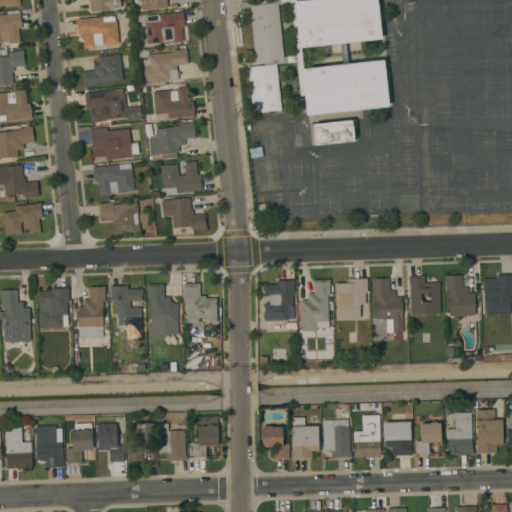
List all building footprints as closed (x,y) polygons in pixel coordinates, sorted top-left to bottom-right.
[(119,0),(121,8),(109,9),(110,10),(91,12),(90,0),(119,0)] [(166,0),(167,8),(148,10),(148,9),(141,10),(140,0),(166,0)] [(306,116),(304,95),(299,96),(296,62),(275,64),(280,110),(252,113),(247,67),(263,66),(262,62),(255,62),(249,7),(239,8),(238,3),(263,0),(294,0),(295,1),(304,0),(376,0),(381,39),(299,48),(301,69),(383,60),(388,107),(306,116)] [(179,12),(179,11),(183,11),(184,27),(181,27),(182,42),(178,42),(178,41),(162,43),(162,42),(147,43),(145,22),(146,22),(146,16),(179,12)] [(21,28),(18,28),(19,42),(8,43),(7,31),(0,32),(1,43),(0,43),(0,15),(16,13),(20,12),(21,28)] [(76,19),(80,18),(80,19),(114,16),(114,21),(116,20),(118,43),(102,45),(102,46),(87,47),(88,48),(83,49),(81,34),(77,35),(76,19)] [(172,52),(172,51),(181,50),(181,49),(185,49),(185,50),(186,50),(188,64),(176,65),(177,80),(170,81),(170,80),(166,80),(167,82),(142,85),(139,60),(147,59),(147,55),(172,52)] [(0,56),(9,56),(9,52),(18,51),(17,51),(23,50),(24,65),(13,67),(13,72),(11,72),(12,84),(0,85),(0,56)] [(93,71),(93,65),(99,64),(98,56),(105,55),(105,56),(119,55),(122,81),(97,83),(97,85),(87,86),(87,87),(84,87),(84,85),(83,85),(82,72),(93,71)] [(169,90),(169,91),(176,90),(176,88),(183,88),(183,87),(187,86),(189,101),(192,101),(194,116),(190,117),(190,116),(168,118),(167,113),(155,115),(152,92),(169,90)] [(0,93),(13,92),(13,91),(20,90),(19,89),(24,89),(26,104),(29,103),(31,118),(0,121),(0,93)] [(111,91),(110,90),(122,89),(123,95),(124,95),(126,118),(101,120),(101,121),(96,122),(96,123),(91,123),(90,108),(85,109),(84,93),(111,91)] [(141,120),(127,121),(125,107),(140,106),(141,120)] [(351,120),(354,141),(314,145),(312,124),(351,120)] [(179,126),(179,124),(189,123),(193,122),(195,139),(193,139),(193,138),(183,139),(184,145),(178,146),(178,152),(176,153),(176,158),(162,159),(161,154),(150,156),(147,129),(179,126)] [(0,132),(18,130),(18,128),(31,127),(33,142),(22,143),(23,149),(16,150),(17,156),(0,158),(0,132)] [(131,157),(110,159),(110,160),(105,160),(105,156),(92,158),(91,149),(92,149),(90,129),(106,128),(106,131),(128,129),(131,157)] [(291,135),(300,134),(302,146),(301,146),(301,148),(297,149),(297,147),(292,147),(291,135)] [(177,164),(178,176),(186,175),(185,162),(190,162),(190,161),(195,161),(197,176),(201,175),(202,191),(198,191),(176,193),(175,188),(162,189),(160,166),(177,164)] [(97,182),(94,182),(92,167),(130,163),(130,168),(132,168),(134,191),(109,193),(109,195),(99,196),(97,182)] [(22,178),(24,178),(25,183),(37,181),(38,197),(34,197),(24,198),(24,193),(5,195),(4,185),(0,185),(0,168),(2,168),(2,167),(21,165),(22,178)] [(188,198),(190,210),(192,210),(193,215),(205,214),(206,229),(203,230),(203,229),(192,230),(191,226),(172,228),(171,215),(162,216),(161,201),(188,198)] [(136,202),(138,214),(136,214),(137,224),(139,224),(139,232),(115,235),(114,224),(112,224),(111,218),(98,219),(97,203),(102,203),(112,202),(113,205),(136,202)] [(15,211),(14,206),(35,204),(35,203),(41,203),(42,218),(38,218),(40,233),(29,234),(27,222),(20,222),(21,234),(4,235),(2,213),(15,211)] [(484,298),(485,298),(484,291),(482,291),(482,285),(481,279),(496,279),(496,275),(511,274),(511,301),(509,301),(510,314),(484,315),(484,298)] [(440,314),(410,315),(409,282),(408,282),(408,276),(424,275),(424,283),(439,282),(439,288),(440,314)] [(449,316),(448,297),(447,297),(447,291),(445,291),(445,280),(443,280),(443,276),(462,275),(462,277),(461,277),(461,287),(467,287),(467,293),(474,293),(475,315),(449,316)] [(402,332),(392,333),(392,328),(387,329),(386,320),(377,320),(376,300),(375,300),(374,294),(373,294),(372,284),(371,284),(371,278),(388,278),(389,291),(394,291),(395,297),(401,297),(402,332)] [(337,293),(334,294),(334,284),(347,283),(347,279),(366,279),(367,293),(364,293),(365,304),(360,305),(360,309),(359,309),(359,318),(338,319),(337,293)] [(264,321),(263,304),(268,303),(268,296),(262,297),(261,285),(276,284),(276,281),(293,280),(294,284),(293,285),(293,295),(292,295),(292,306),(293,306),(293,319),(287,319),(287,320),(264,321)] [(328,327),(316,327),(316,331),(302,331),(300,307),(299,301),(307,300),(307,294),(313,293),(313,281),(329,280),(329,286),(329,296),(327,296),(328,327)] [(199,283),(199,296),(205,296),(205,298),(216,298),(216,322),(208,323),(208,318),(198,318),(198,323),(187,324),(186,299),(184,299),(183,296),(183,284),(199,283)] [(163,284),(163,297),(170,297),(170,303),(177,303),(178,310),(177,310),(178,335),(165,335),(165,337),(149,338),(149,324),(150,324),(150,300),(147,301),(147,289),(146,289),(146,285),(163,284)] [(105,286),(105,291),(104,291),(104,302),(102,302),(103,338),(78,339),(78,329),(76,329),(76,307),(82,307),(82,300),(88,300),(88,286),(105,286)] [(118,313),(112,313),(112,301),(110,301),(110,290),(109,290),(109,286),(127,286),(127,289),(142,289),(142,295),(142,301),(129,301),(129,308),(140,308),(141,324),(142,324),(142,333),(126,333),(126,326),(118,326),(118,313)] [(38,304),(37,304),(37,297),(35,297),(35,292),(50,292),(50,289),(68,288),(68,293),(67,293),(67,303),(66,303),(67,327),(62,327),(62,328),(39,328),(38,304)] [(3,312),(2,312),(2,305),(0,305),(0,290),(16,290),(16,302),(22,302),(22,308),(29,308),(30,342),(4,342),(3,312)] [(270,347),(269,336),(288,334),(289,346),(270,347)] [(502,444),(496,445),(496,453),(475,454),(474,450),(476,450),(476,444),(477,444),(476,421),(475,421),(475,410),(494,409),(494,420),(501,420),(502,444)] [(472,449),(473,449),(473,454),(461,454),(461,455),(446,456),(445,429),(455,429),(454,413),(470,412),(472,449)] [(392,423),(391,414),(404,414),(404,422),(410,421),(411,450),(411,455),(391,456),(391,447),(384,447),(383,423),(392,423)] [(380,457),(354,458),(353,432),(362,432),(362,416),(378,415),(380,457)] [(193,443),(197,443),(196,417),(217,416),(218,446),(205,446),(206,457),(193,457),(193,443)] [(318,451),(311,451),(311,460),(291,460),(291,454),(292,454),(292,451),(291,418),(303,417),(303,426),(317,426),(318,451)] [(349,451),(350,451),(350,457),(331,458),(330,450),(324,451),(322,421),(347,420),(349,451)] [(440,442),(428,443),(428,454),(416,455),(415,441),(420,441),(420,424),(430,424),(430,422),(436,422),(436,423),(440,423),(440,442)] [(96,424),(116,424),(116,445),(123,445),(123,462),(109,462),(109,451),(97,451),(96,424)] [(153,424),(154,449),(142,450),(142,461),(128,462),(128,446),(136,446),(135,424),(153,424)] [(185,455),(186,455),(186,461),(167,461),(166,455),(158,455),(157,424),(167,424),(168,431),(184,431),(185,455)] [(55,426),(56,428),(61,428),(63,467),(44,468),(44,464),(45,464),(45,460),(36,460),(34,427),(55,426)] [(289,459),(273,460),(272,448),(262,448),(261,428),(264,427),(264,426),(271,426),(272,427),(281,427),(282,444),(288,444),(289,459)] [(30,442),(31,468),(5,469),(4,427),(21,427),(21,433),(29,433),(30,439),(29,439),(29,442),(30,442)] [(65,449),(71,448),(71,431),(81,430),(81,429),(87,429),(87,430),(91,430),(92,450),(81,450),(81,463),(66,464),(65,449)]
